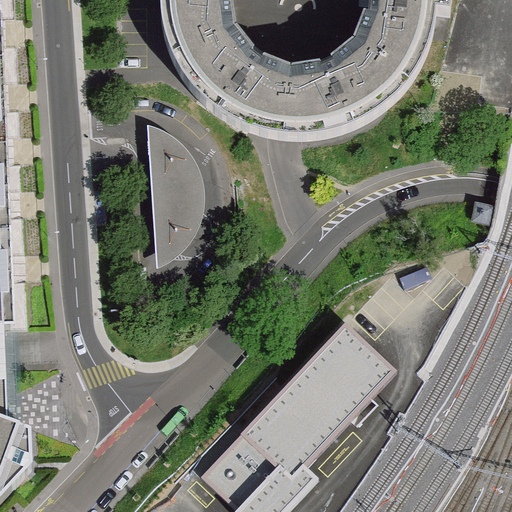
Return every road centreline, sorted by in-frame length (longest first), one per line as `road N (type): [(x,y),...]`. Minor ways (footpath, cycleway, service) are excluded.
road 1 (tertiary): [(149,426),(317,245),(363,208),(434,181),(511,186)]
road 2 (residential): [(149,426),(103,374),(81,323),(58,0)]
